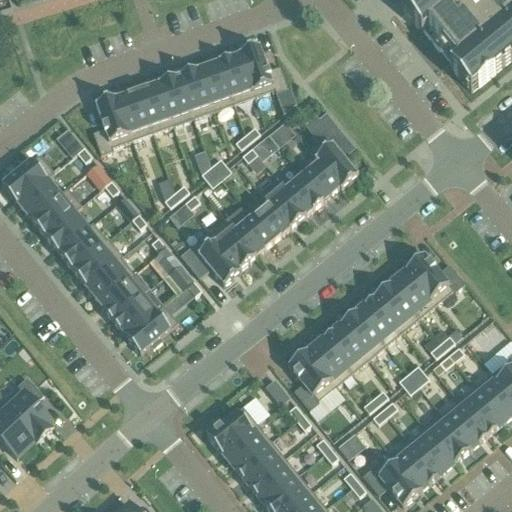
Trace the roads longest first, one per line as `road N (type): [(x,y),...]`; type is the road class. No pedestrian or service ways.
road 1 (residential): [(146,418),(457,167)]
road 2 (residential): [(0,241),(146,418)]
road 3 (residential): [(155,53),(81,81),(0,148)]
road 4 (residential): [(457,167),(347,28)]
road 5 (residential): [(294,2),(155,53)]
road 6 (residential): [(46,511),(146,418)]
road 7 (residential): [(146,418),(224,511)]
